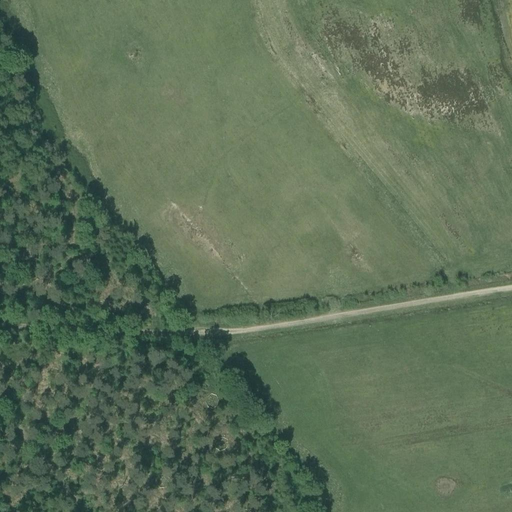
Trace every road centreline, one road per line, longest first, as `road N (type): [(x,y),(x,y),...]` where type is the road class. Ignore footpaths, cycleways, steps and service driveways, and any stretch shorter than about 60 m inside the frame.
road 1 (track): [(0,327),(196,335),(511,289)]
road 2 (track): [(0,402),(83,511)]
